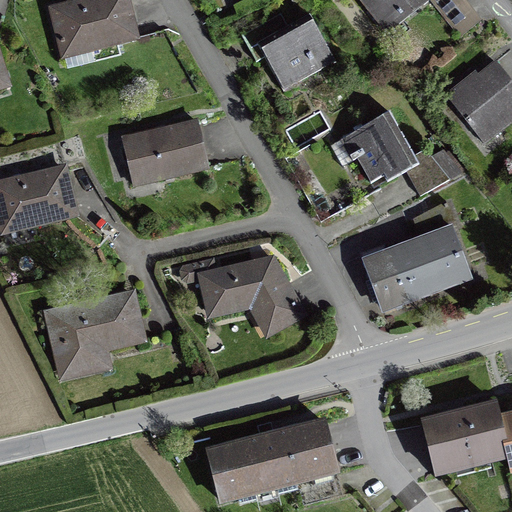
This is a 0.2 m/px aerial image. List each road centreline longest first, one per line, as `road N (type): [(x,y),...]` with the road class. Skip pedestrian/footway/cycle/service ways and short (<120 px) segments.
road 1 (residential): [(371,360),(170,0)]
road 2 (tertiary): [(0,452),(358,364)]
road 3 (residential): [(358,364),(382,461),(426,511)]
road 4 (tertiary): [(371,360),(511,321)]
